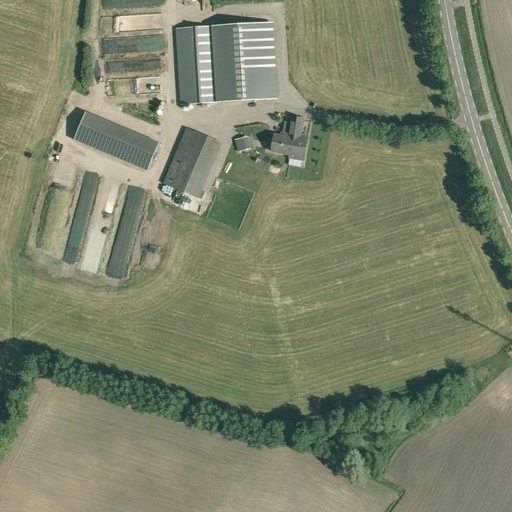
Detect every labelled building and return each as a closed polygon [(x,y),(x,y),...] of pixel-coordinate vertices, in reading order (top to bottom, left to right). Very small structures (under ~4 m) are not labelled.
[(267,24),(217,26),(221,102),(271,99),(267,24)] [(181,105),(221,102),(217,26),(177,29),(181,105)] [(160,143),(85,112),(74,140),(148,171),(160,143)] [(308,138),(300,137),(303,119),(292,117),(289,135),(285,154),(290,155),(289,158),(304,160),(308,138)] [(199,198),(222,143),(187,129),(164,184),(199,198)] [(285,154),(289,135),(284,134),(283,137),(275,135),(272,151),(285,154)] [(242,138),(235,140),(238,152),(245,150),(242,138)]
